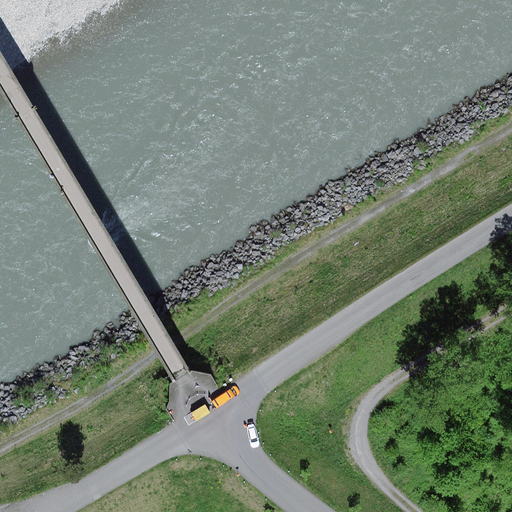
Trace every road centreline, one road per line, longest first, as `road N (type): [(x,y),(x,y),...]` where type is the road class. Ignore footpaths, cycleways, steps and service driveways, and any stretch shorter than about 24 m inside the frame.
road 1 (track): [(0,447),(511,129)]
road 2 (unclassified): [(215,427),(257,383),(511,216)]
road 3 (track): [(414,511),(369,466),(359,440),(371,407),(391,378),(511,305)]
road 4 (unclassified): [(215,427),(163,445),(52,511)]
road 5 (unclassified): [(215,427),(318,511)]
